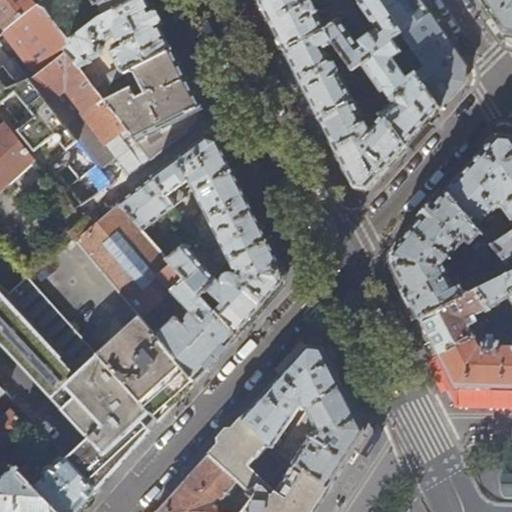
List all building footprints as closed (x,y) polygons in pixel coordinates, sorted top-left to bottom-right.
[(0,0),(0,43),(2,46),(28,80),(68,51),(72,46),(72,45),(45,8),(37,6),(44,0),(59,0),(64,6),(74,0),(81,0),(85,6),(86,8),(90,9),(93,8),(96,7),(98,5),(104,16),(136,0),(0,0)] [(169,43),(147,0),(136,0),(104,16),(101,18),(72,45),(72,46),(68,51),(80,67),(91,60),(90,59),(100,53),(102,46),(99,41),(115,34),(120,43),(113,46),(112,51),(120,67),(108,73),(112,80),(173,50),(169,43)] [(262,0),(260,1),(272,26),(285,51),(326,30),(325,29),(350,11),(349,9),(342,0),(262,0)] [(379,0),(360,0),(357,3),(349,9),(350,11),(325,29),(326,30),(336,44),(354,70),(363,63),(382,90),(384,90),(393,102),(382,110),(385,114),(407,146),(421,131),(441,108),(423,82),(398,45),(394,40),(399,36),(401,34),(403,34),(379,0)] [(355,0),(342,0),(349,9),(357,3),(355,0)] [(379,0),(403,34),(430,13),(421,0),(379,0)] [(511,0),(481,0),(490,12),(504,33),(511,34),(511,0)] [(430,13),(403,34),(401,34),(430,77),(423,82),(441,108),(447,88),(455,79),(466,66),(457,52),(440,28),(430,13)] [(336,44),(326,30),(285,51),(303,86),(319,119),(355,101),(336,63),(335,63),(325,49),(336,44)] [(403,42),(399,36),(394,40),(398,45),(403,42)] [(28,80),(2,46),(0,48),(0,107),(63,186),(59,190),(75,211),(85,203),(111,183),(102,171),(28,80)] [(186,76),(173,50),(112,80),(96,88),(151,160),(173,143),(170,139),(187,126),(191,130),(196,126),(202,121),(202,108),(186,76)] [(96,88),(80,67),(68,51),(28,80),(102,171),(112,163),(118,158),(127,172),(134,174),(151,160),(96,88)] [(355,101),(319,119),(330,141),(354,187),(369,189),(383,174),(407,146),(385,114),(375,125),(375,129),(371,131),(355,101)] [(3,121),(0,124),(0,192),(35,161),(3,121)] [(455,183),(447,191),(492,244),(501,239),(495,232),(494,234),(484,220),(497,205),(503,206),(511,219),(511,135),(499,135),(479,157),(472,164),(455,183)] [(193,191),(234,171),(226,155),(219,141),(207,138),(118,204),(142,231),(185,198),(180,190),(189,183),(193,191)] [(251,204),(234,171),(193,191),(228,261),(269,240),(251,204)] [(511,267),(506,260),(492,244),(447,191),(418,224),(394,249),(392,264),(394,268),(420,319),(478,290),(480,290),(474,277),(465,282),(456,261),(447,263),(446,262),(462,245),(466,249),(471,244),(506,277),(511,273),(511,267)] [(167,259),(142,231),(118,204),(112,198),(71,233),(141,316),(196,381),(214,362),(236,336),(214,311),(201,297),(167,259)] [(511,231),(501,239),(492,244),(506,260),(511,256),(511,231)] [(285,270),(269,240),(228,261),(235,274),(233,275),(231,273),(228,272),(225,273),(222,274),(220,276),(219,278),(218,281),(219,284),(184,244),(167,259),(201,297),(207,291),(222,305),(214,311),(236,336),(260,310),(283,285),(285,270)] [(511,273),(506,277),(480,290),(478,290),(490,308),(509,296),(511,299),(511,273)] [(0,344),(87,438),(66,458),(97,491),(107,480),(133,451),(146,437),(153,429),(145,420),(153,412),(100,354),(29,276),(10,292),(0,281),(0,344)] [(499,322),(490,308),(478,290),(420,319),(425,328),(431,339),(438,353),(438,354),(498,322),(499,322)] [(141,316),(100,354),(153,412),(161,420),(176,404),(196,381),(141,316)] [(511,343),(498,322),(438,354),(454,386),(476,387),(511,387),(511,343)] [(431,339),(425,328),(418,331),(431,356),(438,353),(431,339)] [(309,409),(309,411),(343,386),(331,363),(323,348),(308,346),(286,371),(250,411),(243,419),(275,448),(304,406),(309,409)] [(476,387),(454,386),(438,354),(432,358),(454,402),(477,403),(476,387)] [(375,434),(349,383),(343,386),(366,431),(356,447),(363,452),(375,434)] [(343,386),(309,411),(310,412),(281,453),(330,487),(347,460),(356,447),(366,431),(343,386)] [(0,451),(1,452),(28,426),(12,409),(3,417),(0,413),(0,398),(6,393),(0,387),(0,451)] [(281,453),(275,448),(243,419),(226,437),(210,455),(255,496),(243,511),(313,511),(322,498),(330,487),(281,453)] [(57,511),(17,469),(1,452),(0,451),(0,511),(57,511)] [(243,511),(255,496),(210,455),(187,480),(167,503),(158,511),(243,511)] [(24,462),(17,469),(57,511),(78,511),(94,495),(97,491),(66,458),(59,465),(54,463),(51,464),(48,465),(46,467),(44,470),(44,473),(39,477),(38,475),(38,473),(29,464),(28,465),(24,462)] [(511,474),(504,475),(503,494),(511,494),(511,474)]
